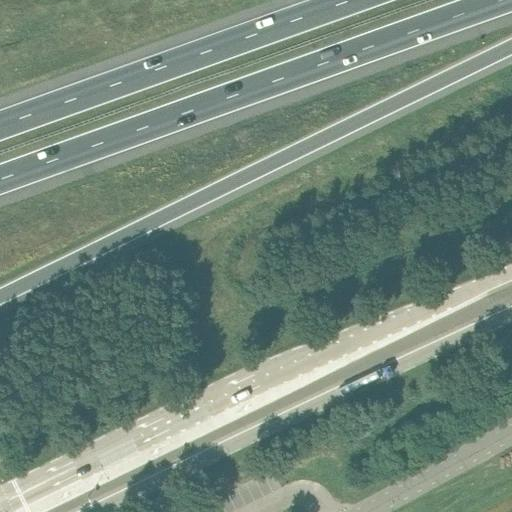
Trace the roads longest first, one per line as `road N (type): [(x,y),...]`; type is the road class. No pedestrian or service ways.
road 1 (motorway): [(0,296),(511,47)]
road 2 (secondary): [(511,276),(359,340),(3,511)]
road 3 (motorway): [(0,178),(501,0)]
road 4 (secondary): [(95,511),(511,313)]
road 5 (motorway): [(349,0),(0,125)]
road 6 (unclassified): [(511,441),(369,511)]
